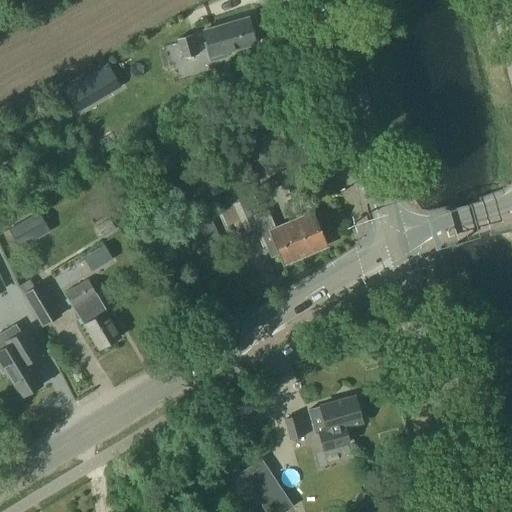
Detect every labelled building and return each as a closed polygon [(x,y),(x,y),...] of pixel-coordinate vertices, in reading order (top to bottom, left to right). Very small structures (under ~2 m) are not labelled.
[(217,27),(204,30),(204,31),(208,44),(205,44),(210,63),(213,62),(226,58),(225,54),(256,46),(255,42),(257,40),(255,32),(252,32),(249,19),(224,25),(218,27),(217,27)] [(192,36),(177,40),(182,59),(198,54),(192,36)] [(64,90),(77,111),(119,86),(106,65),(64,90)] [(216,185),(212,170),(199,173),(203,188),(216,185)] [(224,184),(229,196),(240,190),(257,183),(252,172),(224,184)] [(257,229),(244,199),(233,204),(243,229),(245,234),(256,229),(257,229)] [(262,199),(249,204),(255,219),(268,213),(262,199)] [(35,212),(20,221),(31,240),(46,231),(35,212)] [(301,257),(288,225),(275,231),(268,213),(255,219),(271,258),(280,254),(284,264),(301,257)] [(288,225),(301,257),(325,247),(312,216),(288,225)] [(193,230),(201,249),(220,241),(212,222),(193,230)] [(101,242),(90,249),(99,264),(110,258),(101,242)] [(50,266),(56,276),(78,263),(72,253),(50,266)] [(287,281),(298,296),(322,280),(311,265),(287,281)] [(65,293),(83,325),(97,350),(119,338),(106,313),(88,280),(65,293)] [(41,283),(22,295),(41,327),(60,315),(41,283)] [(21,397),(40,387),(27,364),(39,356),(25,332),(20,335),(15,326),(2,334),(9,346),(0,351),(0,366),(3,371),(5,370),(21,397)] [(319,407),(307,410),(314,436),(319,435),(323,450),(348,443),(344,428),(362,423),(355,397),(319,407)] [(284,419),(289,440),(303,437),(298,415),(284,419)] [(259,457),(239,471),(260,503),(264,500),(281,489),(273,477),(259,457)]
